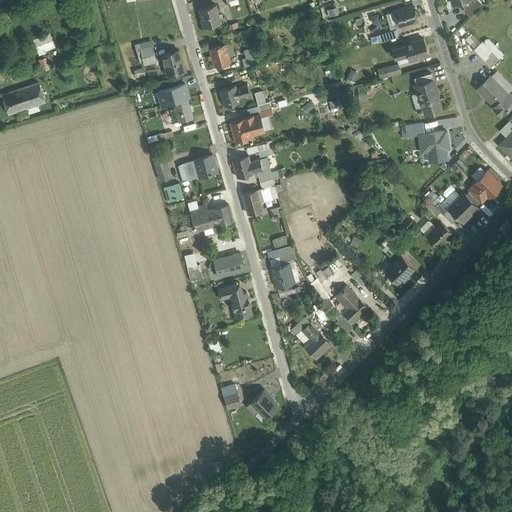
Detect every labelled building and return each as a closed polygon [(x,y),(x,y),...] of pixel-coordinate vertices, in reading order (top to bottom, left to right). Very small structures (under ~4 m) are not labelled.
[(216,4),(199,9),(202,19),(201,20),(203,27),(221,23),(216,4)] [(413,5),(394,11),(399,26),(418,21),(413,5)] [(328,9),(329,15),(339,12),(337,6),(328,9)] [(396,29),(379,34),(380,41),(398,36),(396,29)] [(472,32),(466,38),(474,47),(481,41),(472,32)] [(53,33),(34,37),(37,52),(55,49),(53,33)] [(151,38),(134,43),(141,65),(158,60),(151,38)] [(424,38),(404,44),(405,45),(393,49),(396,57),(408,54),(409,60),(429,54),(424,38)] [(225,43),(209,48),(214,66),(231,62),(229,55),(234,54),(231,42),(226,43),(225,43)] [(499,59),(482,42),(474,50),(491,67),(499,59)] [(254,47),(244,50),(246,57),(242,58),(244,66),(258,62),(254,47)] [(179,50),(162,55),(168,75),(185,70),(179,50)] [(42,70),(49,68),(46,57),(39,59),(42,70)] [(399,63),(385,67),(388,76),(401,72),(399,63)] [(136,76),(146,73),(144,66),(134,69),(136,76)] [(347,77),(354,81),(359,71),(351,68),(347,77)] [(431,72),(414,77),(416,84),(433,79),(431,72)] [(169,83),(171,87),(187,81),(186,76),(169,83)] [(506,94),(490,76),(478,88),(495,105),(495,104),(495,105),(506,94)] [(433,79),(416,84),(418,92),(417,92),(422,107),(423,107),(425,115),(442,110),(433,79)] [(38,83),(2,95),(9,113),(45,101),(38,83)] [(162,105),(173,102),(173,101),(187,97),(187,98),(189,97),(185,83),(158,91),(162,105)] [(235,85),(221,89),(225,105),(240,101),(239,97),(250,94),(247,84),(236,88),(235,85)] [(263,91),(255,93),(258,104),(266,102),(263,91)] [(506,94),(495,105),(495,104),(495,105),(493,106),(501,115),(511,104),(511,99),(506,94)] [(187,97),(173,101),(173,102),(175,109),(171,110),(175,122),(193,117),(187,98),(187,97)] [(312,99),(303,105),(307,111),(316,105),(312,99)] [(266,102),(258,104),(260,112),(272,108),(270,101),(266,102)] [(329,103),(330,110),(341,108),(340,101),(329,103)] [(253,115),(244,117),(244,118),(230,122),(235,141),(251,137),(250,135),(256,133),(257,134),(258,134),(258,133),(264,131),(259,114),(253,115)] [(447,130),(419,134),(421,148),(428,147),(430,161),(447,158),(445,145),(449,144),(447,130)] [(511,132),(500,144),(511,155),(511,153),(511,132)] [(259,155),(270,154),(269,143),(250,145),(251,151),(259,151),(259,155)] [(212,154),(184,162),(178,165),(183,181),(217,171),(212,154)] [(248,155),(232,159),(237,177),(254,173),(253,172),(257,171),(263,169),(260,159),(260,158),(250,161),(248,155)] [(267,157),(260,159),(263,169),(257,171),(258,175),(271,172),(269,166),(270,166),(267,157)] [(165,158),(155,161),(161,180),(171,177),(165,158)] [(471,175),(476,180),(487,170),(482,164),(471,175)] [(487,171),(475,182),(488,195),(489,196),(501,185),(487,171)] [(271,172),(258,175),(260,181),(273,179),(271,172)] [(180,182),(163,185),(166,201),(183,198),(180,182)] [(488,195),(475,182),(469,188),(482,201),(488,195)] [(260,189),(242,194),(248,213),(263,209),(261,201),(263,201),(260,189)] [(477,205),(464,192),(448,208),(463,222),(469,216),(468,214),(477,205)] [(447,209),(439,201),(435,206),(440,211),(443,214),(447,209)] [(432,203),(427,208),(435,216),(440,211),(435,206),(432,203)] [(228,204),(208,209),(206,204),(198,206),(198,209),(190,211),(195,231),(233,221),(228,204)] [(404,212),(394,222),(405,233),(415,223),(404,212)] [(441,221),(436,226),(433,224),(424,233),(438,246),(452,232),(441,221)] [(288,233),(274,237),(277,246),(291,242),(288,233)] [(391,233),(385,239),(394,249),(401,242),(391,233)] [(292,244),(277,248),(279,256),(294,252),(292,244)] [(195,251),(184,254),(187,265),(197,262),(195,251)] [(240,252),(214,259),(219,276),(244,269),(240,252)] [(294,252),(279,256),(281,262),(296,258),(294,252)] [(401,254),(385,270),(399,285),(407,277),(405,276),(414,267),(401,254)] [(289,261),(270,267),(271,267),(273,267),(276,277),(274,278),(277,287),(276,287),(294,282),(292,282),(287,263),(289,262),(289,261)] [(201,267),(188,269),(190,279),(203,276),(201,267)] [(240,283),(218,288),(221,299),(230,296),(242,292),(240,283)] [(368,308),(347,286),(336,295),(348,306),(343,311),(353,322),(368,308)] [(242,292),(230,296),(236,318),(252,313),(246,291),(242,292)] [(336,306),(328,297),(320,304),(328,314),(336,306)] [(321,306),(319,302),(313,306),(316,309),(314,310),(321,320),(327,316),(323,310),(324,310),(321,306)] [(330,343),(310,321),(301,329),(311,340),(305,345),(316,357),(330,343)] [(210,343),(211,350),(220,348),(219,341),(210,343)] [(273,398),(264,389),(251,402),(265,417),(278,404),(272,398),(273,398)] [(238,392),(224,396),(227,408),(241,404),(238,392)]
